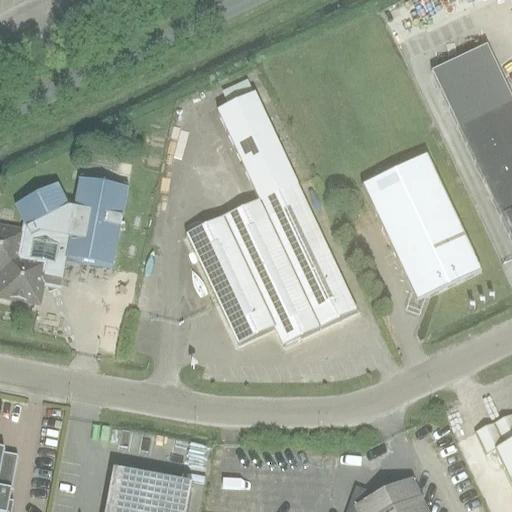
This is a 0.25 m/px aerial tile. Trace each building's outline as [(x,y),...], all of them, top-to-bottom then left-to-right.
[(487,48),(432,74),(441,93),(511,243),(511,100),(496,67),(487,48)] [(260,205),(187,239),(239,349),(275,332),(284,350),(357,316),(297,187),(255,97),(218,114),(260,205)] [(417,305),(482,274),(428,158),(362,189),(417,305)] [(107,187),(81,183),(75,215),(67,261),(114,270),(128,191),(107,187)] [(25,235),(0,230),(0,281),(1,284),(0,291),(0,298),(39,306),(42,290),(43,290),(43,289),(61,285),(61,286),(63,286),(67,261),(75,215),(69,214),(57,188),(16,209),(26,230),(25,235)] [(511,417),(475,436),(486,458),(495,454),(511,489),(511,417)] [(0,511),(8,511),(18,459),(4,456),(5,452),(0,451),(0,511)] [(188,511),(193,488),(114,473),(106,511),(188,511)] [(427,511),(413,483),(378,499),(357,492),(349,511),(427,511)]
